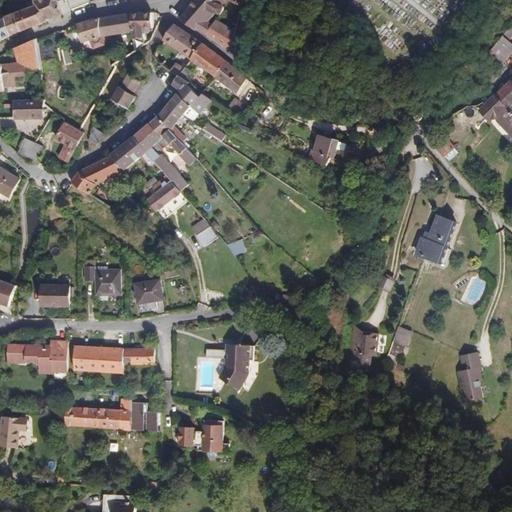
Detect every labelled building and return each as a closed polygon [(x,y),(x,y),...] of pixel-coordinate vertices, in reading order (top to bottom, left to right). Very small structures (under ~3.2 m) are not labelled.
[(37,5),(35,0),(26,3),(28,9),(37,5)] [(62,14),(59,1),(58,0),(34,0),(35,0),(37,5),(42,23),(62,14)] [(68,0),(70,10),(91,3),(90,0),(68,0)] [(196,0),(180,19),(183,20),(182,21),(192,28),(193,27),(196,30),(196,29),(207,35),(206,36),(224,48),(232,46),(235,37),(236,32),(222,23),(216,20),(211,27),(206,22),(208,20),(209,21),(216,13),(220,15),(222,13),(223,11),(224,8),(223,6),(222,6),(226,0),(227,0),(243,7),(244,0),(196,0)] [(11,35),(42,23),(37,5),(28,9),(17,13),(6,17),(5,17),(6,18),(11,35)] [(0,40),(11,35),(6,18),(3,19),(0,12),(0,40)] [(153,12),(132,14),(133,32),(134,39),(145,37),(144,28),(153,27),(153,12)] [(133,32),(132,14),(101,18),(78,25),(83,44),(91,41),(95,49),(108,43),(107,42),(112,40),(111,37),(106,38),(105,36),(110,35),(133,32)] [(174,24),(163,40),(191,59),(202,43),(174,24)] [(511,26),(510,25),(502,36),(508,41),(511,35),(511,26)] [(147,37),(146,30),(153,30),(153,27),(144,28),(145,37),(147,37)] [(502,36),(489,52),(502,63),(511,51),(511,44),(508,41),(502,36)] [(39,52),(38,39),(15,48),(19,62),(4,64),(0,65),(0,91),(5,91),(5,86),(4,81),(14,80),(14,72),(16,72),(43,69),(39,52)] [(228,62),(202,43),(191,59),(216,78),(228,62)] [(70,49),(62,51),(65,65),(74,63),(70,49)] [(176,62),(170,71),(178,77),(179,75),(184,68),(176,62)] [(247,78),(228,62),(216,78),(238,94),(247,78)] [(192,73),(185,67),(184,68),(179,75),(187,80),(192,73)] [(17,85),(16,72),(14,72),(14,80),(4,81),(5,86),(17,85)] [(129,74),(121,87),(133,94),(141,81),(129,74)] [(187,84),(189,82),(187,80),(179,75),(178,77),(173,84),(181,91),(171,102),(184,115),(193,122),(200,114),(212,100),(203,94),(203,93),(200,97),(187,84)] [(511,81),(510,79),(495,94),(479,110),(487,119),(492,114),(495,118),(511,134),(511,81)] [(133,94),(121,87),(113,99),(117,102),(121,105),(129,109),(137,96),(133,94)] [(46,105),(46,99),(15,100),(15,119),(45,118),(46,106),(46,105)] [(238,118),(246,108),(234,99),(227,109),(232,113),(238,118)] [(175,125),(184,115),(171,102),(159,117),(171,129),(175,125)] [(426,110),(422,105),(416,108),(420,114),(426,110)] [(257,125),(261,119),(252,114),(248,119),(257,125)] [(491,122),(495,118),(492,114),(487,119),(491,122)] [(183,142),(179,138),(171,129),(159,117),(151,124),(135,137),(148,152),(148,153),(156,162),(157,163),(167,174),(173,180),(174,182),(175,181),(183,190),(189,185),(181,175),(162,155),(160,156),(158,153),(163,149),(170,143),(171,144),(181,154),(180,155),(189,165),(197,157),(188,147),(183,142)] [(69,162),(85,133),(81,130),(67,122),(57,139),(67,144),(65,147),(69,149),(63,159),(69,162)] [(206,124),(203,129),(223,141),(227,135),(212,126),(211,127),(206,124)] [(187,138),(175,125),(171,129),(179,138),(183,142),(187,138)] [(108,136),(94,126),(91,130),(91,136),(90,141),(97,146),(101,142),(105,140),(106,139),(108,136)] [(312,151),(310,159),(316,162),(328,166),(332,158),(335,159),(339,141),(319,136),(317,146),(315,152),(312,151)] [(455,148),(444,136),(440,136),(431,143),(444,158),(454,149),(455,148)] [(148,152),(135,137),(122,147),(112,155),(125,171),(142,157),(151,169),(156,162),(148,153),(148,152)] [(36,143),(26,138),(18,154),(29,158),(36,143)] [(38,162),(45,147),(36,143),(29,158),(38,162)] [(63,159),(69,149),(65,147),(59,157),(63,159)] [(449,163),(459,153),(454,149),(444,158),(449,163)] [(125,171),(112,155),(80,171),(72,182),(89,194),(96,185),(125,171)] [(381,172),(386,157),(380,156),(375,170),(381,172)] [(197,157),(189,165),(190,166),(198,158),(197,157)] [(0,191),(11,198),(21,179),(0,166),(0,191)] [(143,193),(157,182),(153,177),(139,189),(143,193)] [(174,182),(173,180),(169,184),(167,181),(163,184),(161,181),(153,187),(157,193),(153,196),(149,199),(148,200),(157,212),(182,193),(182,192),(182,191),(174,182)] [(175,181),(174,182),(182,191),(183,190),(175,181)] [(153,196),(148,190),(143,193),(149,199),(153,196)] [(129,211),(137,204),(128,194),(112,208),(123,216),(124,216),(129,211)] [(128,219),(133,214),(129,211),(124,216),(128,219)] [(439,262),(454,222),(438,216),(432,233),(431,235),(430,239),(424,237),(423,237),(417,254),(439,262)] [(212,226),(205,218),(193,227),(198,235),(206,246),(219,237),(212,226)] [(219,227),(214,222),(211,225),(216,230),(219,227)] [(266,235),(260,230),(249,236),(253,243),(266,235)] [(247,250),(241,240),(229,245),(233,251),(236,256),(247,250)] [(122,296),(122,269),(109,270),(108,267),(96,267),(96,260),(86,260),(86,266),(86,281),(96,281),(97,296),(99,296),(99,301),(109,300),(109,296),(122,296)] [(180,275),(179,269),(166,272),(167,278),(180,275)] [(390,290),(394,281),(381,274),(377,284),(390,290)] [(165,300),(161,279),(135,284),(137,292),(134,292),(134,295),(137,295),(139,304),(165,300)] [(10,307),(17,286),(16,286),(0,280),(0,304),(1,305),(2,304),(10,307)] [(71,307),(71,285),(42,284),(42,307),(71,307)] [(251,296),(256,293),(252,286),(247,289),(251,296)] [(141,310),(159,308),(158,301),(140,304),(141,310)] [(376,357),(379,334),(352,331),(349,361),(358,362),(358,364),(370,365),(371,356),(376,357)] [(68,372),(69,342),(60,342),(60,343),(51,343),(51,346),(51,350),(36,350),(36,346),(10,345),(10,352),(9,352),(9,362),(17,363),(17,361),(34,361),(41,365),(40,373),(53,373),(53,372),(68,372)] [(400,361),(404,349),(392,344),(391,345),(384,365),(397,370),(400,361)] [(255,360),(255,346),(232,345),(232,351),(227,351),(226,359),(226,366),(220,377),(235,386),(242,374),(250,374),(251,365),(247,365),(247,360),(251,360),(255,360)] [(156,364),(156,349),(155,349),(125,349),(125,348),(76,346),(75,370),(92,371),(126,373),(126,370),(131,370),(131,364),(155,364),(156,364)] [(226,359),(227,351),(207,350),(207,358),(226,359)] [(466,403),(481,399),(477,382),(479,381),(476,369),(478,369),(474,353),(457,358),(461,372),(455,374),(459,392),(463,392),(466,403)] [(241,389),(250,374),(242,374),(235,386),(241,389)] [(164,431),(164,412),(149,411),(134,410),(134,402),(135,400),(125,400),(124,410),(75,407),(75,414),(67,413),(66,425),(133,429),(164,431)] [(149,411),(149,403),(134,402),(134,410),(149,411)] [(28,430),(29,418),(4,416),(1,446),(19,448),(21,429),(28,430)] [(224,443),(225,421),(205,420),(204,432),(195,431),(195,428),(181,428),(181,445),(188,446),(188,440),(199,441),(198,446),(198,451),(208,451),(218,451),(230,452),(231,444),(224,443)] [(136,511),(137,503),(137,496),(105,494),(103,511),(136,511)]
